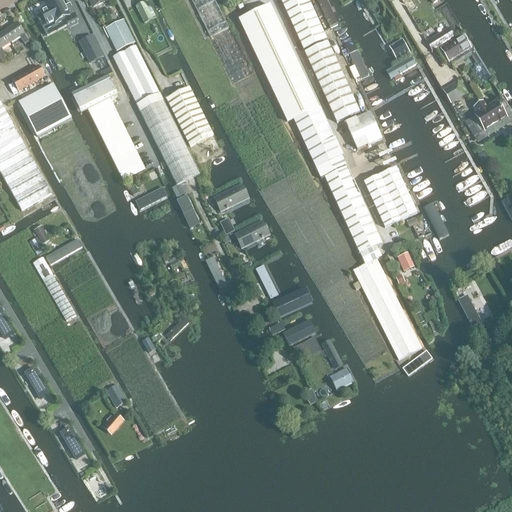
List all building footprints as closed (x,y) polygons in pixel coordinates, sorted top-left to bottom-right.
[(49,11),(37,17),(46,37),(67,26),(68,26),(78,21),(72,9),(67,11),(61,0),(53,0),(45,4),(49,11)] [(90,0),(94,8),(108,2),(107,0),(90,0)] [(214,0),(191,0),(233,84),(252,74),(214,0)] [(327,40),(308,0),(282,0),(281,1),(304,51),(327,40)] [(319,0),(317,1),(330,29),(338,26),(326,0),(319,0)] [(402,0),(409,10),(414,7),(409,0),(402,0)] [(448,0),(437,0),(452,25),(460,19),(448,0)] [(147,2),(136,8),(144,24),(156,19),(147,2)] [(241,20),(248,35),(289,122),(319,108),(270,6),(241,20)] [(117,53),(135,43),(124,20),(105,29),(117,53)] [(3,33),(11,44),(20,38),(25,45),(29,42),(24,35),(17,24),(3,33)] [(6,57),(2,50),(11,44),(3,33),(0,34),(0,56),(2,60),(6,57)] [(450,63),(471,50),(463,36),(440,49),(449,63),(450,63)] [(441,37),(432,42),(436,49),(445,44),(441,37)] [(92,38),(81,43),(91,63),(101,58),(92,38)] [(339,123),(361,113),(329,43),(306,54),(339,123)] [(397,59),(407,53),(403,45),(393,51),(397,59)] [(355,46),(347,50),(361,80),(368,77),(355,46)] [(137,106),(160,95),(136,47),(113,58),(137,106)] [(387,73),(390,80),(416,66),(412,59),(387,73)] [(12,82),(18,92),(45,77),(39,67),(12,82)] [(81,115),(87,112),(88,112),(110,100),(118,97),(108,78),(71,96),(81,115)] [(467,94),(460,82),(444,92),(451,104),(467,94)] [(53,85),(19,104),(37,138),(71,120),(53,85)] [(190,148),(213,136),(190,89),(166,100),(190,148)] [(160,95),(137,106),(177,187),(200,175),(160,95)] [(123,182),(145,171),(110,100),(88,112),(123,182)] [(0,102),(0,142),(17,133),(0,102)] [(483,103),(475,108),(479,113),(475,116),(485,133),(502,122),(503,124),(504,125),(511,121),(511,119),(507,112),(505,112),(503,113),(497,102),(486,109),(483,103)] [(361,256),(364,263),(365,266),(366,267),(377,262),(383,259),(377,248),(383,245),(321,110),(295,122),(321,181),(325,179),(360,256),(361,256)] [(370,113),(345,125),(357,152),(382,140),(370,113)] [(484,152),(478,156),(483,164),(489,160),(484,152)] [(391,153),(374,159),(372,155),(366,158),(372,173),(395,163),(391,153)] [(364,185),(377,212),(385,229),(401,222),(417,214),(397,170),(364,185)] [(241,186),(214,200),(221,213),(248,199),(241,186)] [(136,203),(140,211),(167,197),(162,188),(136,203)] [(174,196),(187,223),(198,218),(185,191),(174,196)] [(439,240),(448,236),(433,205),(424,210),(439,240)] [(262,223),(235,237),(242,250),(269,236),(262,223)] [(49,241),(41,227),(40,225),(33,230),(42,245),(49,241)] [(50,266),(82,248),(78,240),(46,259),(50,266)] [(203,258),(217,285),(228,280),(214,253),(203,258)] [(172,271),(180,267),(177,261),(179,260),(176,254),(168,258),(167,256),(166,257),(165,257),(162,258),(166,266),(169,264),(172,271)] [(258,278),(285,264),(280,254),(253,267),(258,278)] [(397,259),(402,268),(412,263),(408,254),(397,259)] [(43,259),(33,265),(66,322),(76,316),(43,259)] [(377,262),(366,267),(365,266),(353,272),(398,361),(422,350),(377,262)] [(396,278),(395,278),(399,286),(405,283),(402,275),(396,278)] [(275,311),(302,298),(297,287),(270,301),(275,311)] [(456,301),(471,329),(480,324),(466,296),(456,301)] [(281,325),(308,311),(304,302),(277,316),(281,325)] [(421,312),(415,315),(419,325),(426,322),(421,312)] [(247,346),(258,340),(244,314),(233,319),(247,346)] [(166,337),(171,341),(188,324),(184,319),(166,337)] [(434,321),(429,323),(434,336),(439,335),(434,321)] [(310,322),(283,335),(289,348),(316,335),(310,322)] [(281,325),(270,331),(273,337),(284,331),(281,325)] [(149,340),(142,343),(149,355),(155,351),(149,340)] [(331,344),(323,348),(335,370),(342,366),(331,344)] [(427,351),(405,369),(411,377),(433,359),(427,351)] [(347,370),(331,378),(330,379),(337,393),(354,384),(350,377),(347,370)] [(405,377),(401,370),(380,382),(384,389),(405,377)] [(293,372),(264,386),(267,393),(297,379),(293,372)] [(116,386),(106,392),(116,409),(127,403),(116,386)] [(306,394),(312,407),(320,404),(313,391),(306,394)] [(116,416),(109,424),(107,421),(101,428),(111,436),(123,422),(116,416)]
